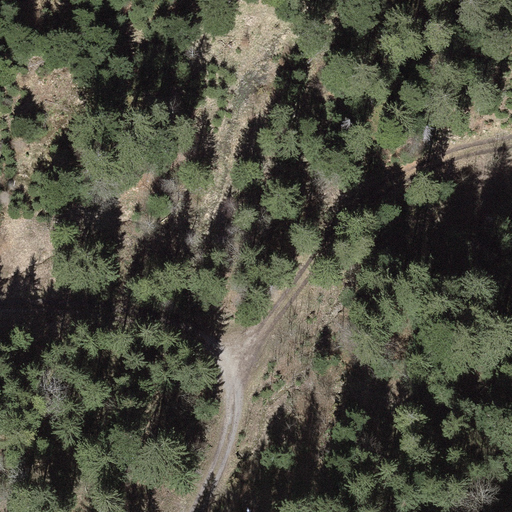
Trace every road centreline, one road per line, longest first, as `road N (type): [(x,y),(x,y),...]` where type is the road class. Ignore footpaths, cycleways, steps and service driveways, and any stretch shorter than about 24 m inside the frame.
road 1 (track): [(202,511),(240,381),(226,347),(99,308),(0,308)]
road 2 (track): [(240,381),(371,179),(511,141)]
